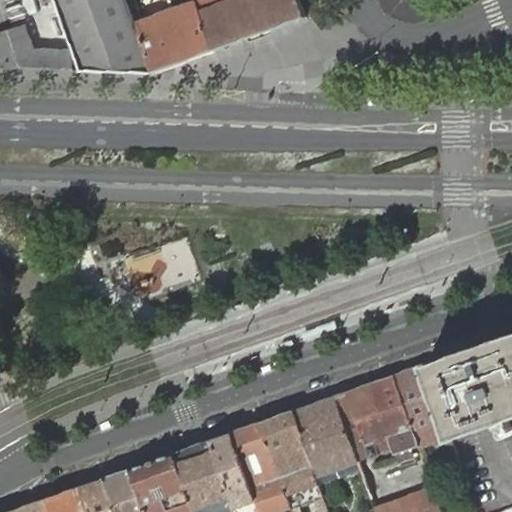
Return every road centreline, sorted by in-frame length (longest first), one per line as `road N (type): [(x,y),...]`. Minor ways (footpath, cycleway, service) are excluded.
road 1 (residential): [(27,469),(511,294)]
road 2 (secondary): [(511,130),(267,136),(0,126)]
road 3 (secondary): [(0,178),(511,192)]
road 4 (residential): [(511,8),(422,33),(389,31),(360,0)]
